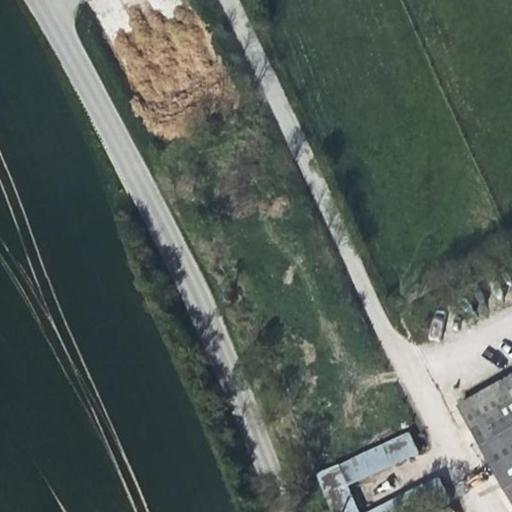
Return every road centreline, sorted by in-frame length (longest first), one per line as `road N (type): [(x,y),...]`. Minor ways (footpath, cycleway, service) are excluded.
road 1 (track): [(493,511),(439,416),(243,0)]
road 2 (tertiary): [(289,511),(200,304),(47,0)]
